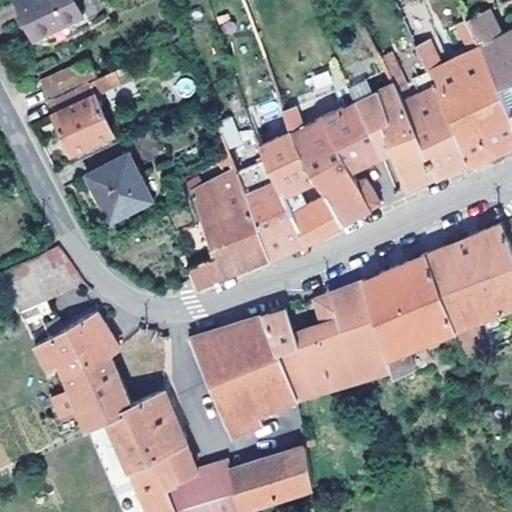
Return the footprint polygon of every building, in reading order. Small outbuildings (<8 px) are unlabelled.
[(84,13),(77,0),(15,0),(16,0),(33,37),(84,13)] [(503,32),(490,5),(467,16),(469,21),(480,44),(503,32)] [(511,114),(480,44),(469,21),(451,29),(462,58),(443,66),(431,38),(416,44),(428,71),(468,159),(470,164),(511,142),(511,114)] [(511,27),(503,32),(480,44),(511,114),(511,27)] [(468,159),(428,71),(406,81),(393,53),(381,58),(385,67),(394,87),(435,174),(436,176),(444,171),(468,159)] [(49,95),(96,73),(88,57),(42,79),(49,95)] [(131,74),(126,64),(115,68),(120,80),(131,74)] [(113,132),(94,92),(120,80),(115,68),(50,99),(56,111),(54,112),(72,151),(113,132)] [(435,174),(394,87),(357,101),(381,153),(391,148),(406,187),(435,174)] [(381,153),(357,101),(292,127),(292,130),(313,169),(333,160),(338,170),(348,165),(350,168),(351,168),(381,153)] [(265,155),(306,241),(312,238),(343,220),(313,169),(292,130),(292,127),(285,108),(283,104),(264,113),(274,135),(258,142),(265,155)] [(238,136),(229,114),(216,120),(225,142),(238,136)] [(152,197),(128,152),(88,174),(108,212),(118,207),(121,212),(130,208),(152,197)] [(270,257),(235,169),(229,154),(219,159),(226,176),(192,192),(212,255),(189,263),(197,287),(201,285),(250,265),(270,257)] [(306,241),(265,155),(235,169),(270,257),(299,244),(306,241)] [(381,200),(366,177),(357,179),(351,168),(350,168),(348,165),(338,170),(333,160),(313,169),(343,220),(375,203),(381,200)] [(121,212),(118,207),(108,212),(111,218),(121,212)] [(511,304),(511,243),(503,220),(469,234),(426,251),(453,323),(459,340),(466,358),(486,350),(474,319),(483,315),(507,306),(511,304)] [(18,311),(85,281),(59,243),(1,270),(18,311)] [(453,323),(426,251),(385,269),(364,278),(387,356),(392,370),(403,366),(410,364),(420,360),(412,339),(453,323)] [(387,356),(364,278),(327,293),(315,297),(323,321),(296,330),(300,341),(278,349),(297,394),(387,356)] [(296,330),(287,306),(270,312),(262,314),(278,349),(300,341),(296,330)] [(488,329),(511,319),(507,306),(483,315),(488,329)] [(58,361),(83,345),(82,342),(108,327),(97,309),(35,343),(48,367),(58,361)] [(297,394),(278,349),(262,314),(193,335),(234,432),(265,420),(260,409),(297,394)] [(133,403),(110,352),(119,345),(108,327),(82,342),(83,345),(58,361),(87,428),(108,417),(133,403)] [(414,374),(410,364),(403,366),(407,377),(414,374)] [(226,511),(312,484),(306,446),(230,469),(232,475),(183,493),(169,463),(192,453),(169,401),(174,399),(169,387),(164,389),(133,403),(108,417),(149,511),(226,511)] [(93,433),(113,496),(127,492),(107,429),(93,433)] [(316,444),(314,435),(304,436),(306,446),(316,444)] [(203,478),(192,453),(169,463),(183,493),(232,475),(230,469),(203,478)]
